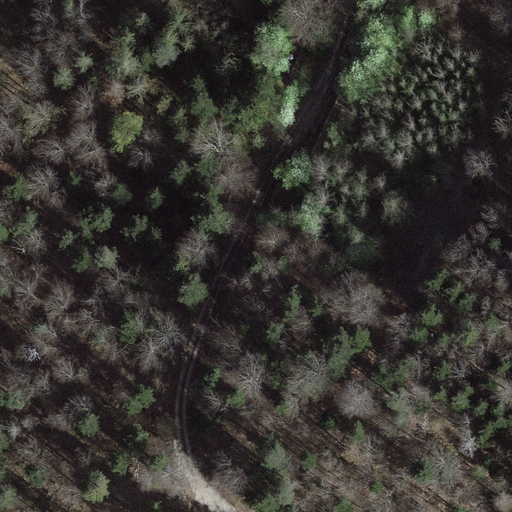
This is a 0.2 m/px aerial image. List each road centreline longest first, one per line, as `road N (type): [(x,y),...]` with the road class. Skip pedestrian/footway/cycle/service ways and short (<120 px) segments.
road 1 (track): [(360,0),(221,272),(192,347),(181,413),(192,463),(219,511)]
road 2 (motorway): [(402,511),(357,142),(358,0)]
road 3 (motorway): [(196,0),(199,235),(234,511)]
